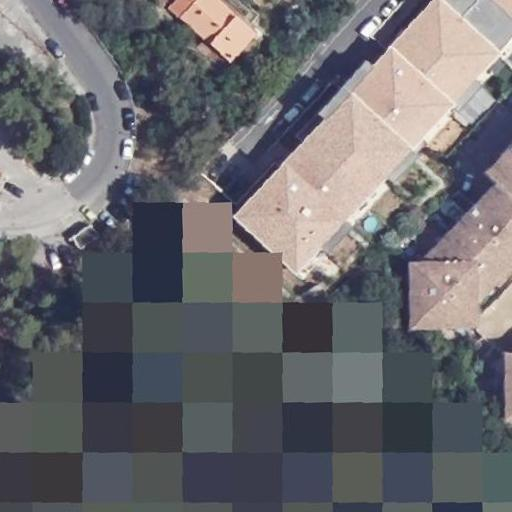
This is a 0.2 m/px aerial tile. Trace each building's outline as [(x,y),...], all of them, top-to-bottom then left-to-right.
[(176,0),(170,7),(230,62),(248,41),(229,24),(235,18),(215,0),(176,0)] [(410,151),(511,47),(511,0),(433,0),(346,88),(410,151)] [(229,24),(248,41),(254,35),(235,18),(229,24)] [(296,281),(413,158),(343,91),(315,120),(321,125),(231,219),(296,281)] [(511,138),(511,139),(500,151),(504,155),(484,175),(492,182),(472,203),(458,189),(423,217),(442,235),(420,257),(406,271),(407,313),(421,327),(451,326),(454,322),(448,316),(466,298),(472,303),(501,273),(496,267),(511,251),(511,138)] [(481,171),(484,175),(504,155),(500,151),(481,171)] [(86,220),(67,234),(75,245),(95,233),(86,220)] [(501,273),(511,262),(511,251),(496,267),(501,273)] [(406,257),(406,271),(420,257),(406,257)] [(473,326),(472,303),(466,298),(448,316),(454,322),(451,326),(473,326)] [(407,327),(421,327),(407,313),(407,327)] [(511,352),(500,352),(501,374),(505,370),(510,376),(511,374),(511,352)] [(511,374),(510,376),(505,370),(501,374),(502,404),(511,413),(511,374)] [(503,418),(511,417),(511,413),(502,404),(503,418)]
